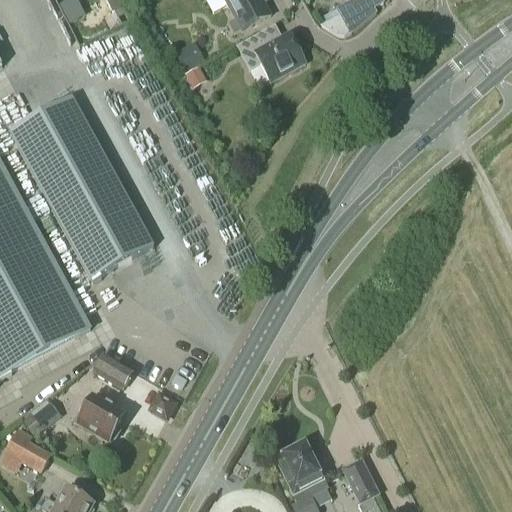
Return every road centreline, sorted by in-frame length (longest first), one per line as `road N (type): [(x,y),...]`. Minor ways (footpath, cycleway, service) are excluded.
road 1 (primary): [(162,511),(342,201),(390,135),(511,41)]
road 2 (unknown): [(246,364),(190,290),(97,109),(8,0)]
road 3 (residential): [(400,0),(379,35),(355,48),(316,36),(296,0)]
